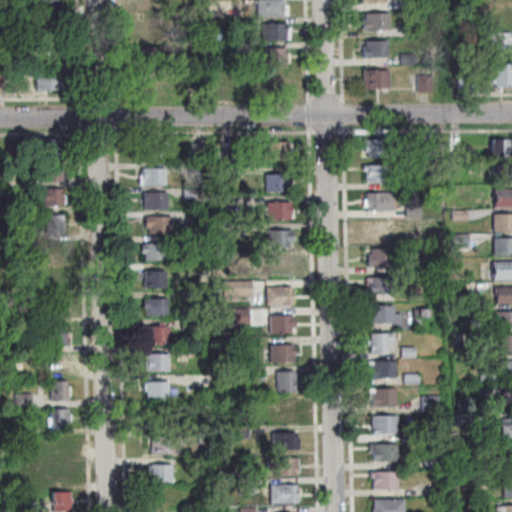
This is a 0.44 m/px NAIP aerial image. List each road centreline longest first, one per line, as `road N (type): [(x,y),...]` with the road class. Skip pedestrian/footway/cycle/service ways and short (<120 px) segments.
road 1 (residential): [(104,511),(93,0)]
road 2 (residential): [(332,511),(321,0)]
road 3 (residential): [(511,113),(0,117)]
